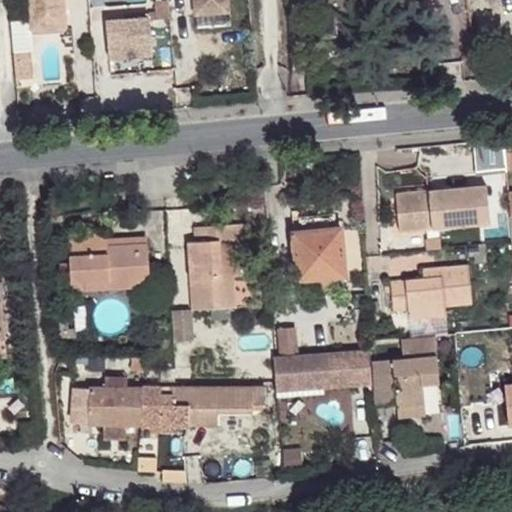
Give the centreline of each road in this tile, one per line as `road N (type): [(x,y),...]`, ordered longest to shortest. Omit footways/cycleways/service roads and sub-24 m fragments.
road 1 (residential): [(0,458),(161,483),(284,484),(511,449)]
road 2 (secondary): [(0,155),(511,107)]
road 3 (unknown): [(278,129),(273,0)]
